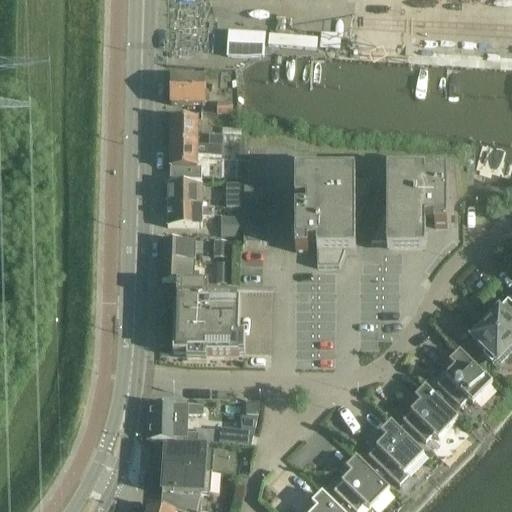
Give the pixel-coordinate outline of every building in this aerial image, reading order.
[(267,57),(265,54),(254,36),(237,47),(250,68),(267,57)] [(171,81),(171,108),(204,109),(205,82),(171,81)] [(217,107),(217,118),(232,118),(232,107),(217,107)] [(170,147),(197,147),(198,123),(171,122),(170,147)] [(197,147),(170,147),(170,171),(171,171),(170,183),(197,183),(197,172),(197,157),(222,158),(222,148),(197,147)] [(355,175),(295,175),(295,181),(295,204),(306,204),(306,211),(295,211),(295,256),(308,256),(307,248),(317,248),(317,272),(339,271),(344,255),(355,255),(355,227),(371,183),(355,183),(355,181),(355,175)] [(387,203),(372,247),(387,247),(387,249),(387,254),(425,254),(425,249),(425,233),(425,223),(434,223),(434,231),(447,231),(447,213),(447,205),(447,175),(435,175),(434,181),(425,181),(425,175),(387,175),(387,203)] [(167,187),(167,210),(202,211),(202,187),(167,187)] [(225,187),(225,188),(225,211),(241,211),(241,187),(225,187)] [(269,191),(244,191),(244,206),(269,206),(269,191)] [(244,206),(244,219),(269,219),(269,206),(244,206)] [(202,211),(167,210),(167,230),(202,230),(202,221),(214,221),(214,211),(202,211)] [(269,219),(244,219),(244,232),(269,232),(269,219)] [(269,232),(244,232),(244,247),(269,247),(269,232)] [(162,243),(161,264),(194,266),(195,245),(162,243)] [(194,266),(161,264),(160,285),(194,286),(194,266)] [(174,309),(173,357),(239,359),(240,303),(208,302),(209,292),(177,291),(177,303),(180,303),(180,309),(174,309)] [(495,364),(497,366),(511,350),(511,300),(508,304),(499,313),(499,312),(491,320),(490,319),(478,333),(471,341),(485,355),(482,358),(492,367),(495,364)] [(493,387),(460,355),(449,366),(454,371),(437,389),(460,411),(468,403),(473,408),(493,387)] [(458,422),(425,391),(415,401),(420,406),(404,423),(426,445),(434,437),(439,442),(458,422)] [(228,406),(208,406),(207,418),(227,418),(228,406)] [(259,407),(247,406),(246,418),(258,418),(259,407)] [(196,446),(210,447),(210,437),(187,437),(187,418),(202,418),(202,409),(150,407),(149,444),(167,445),(196,446)] [(424,458),(391,426),(381,437),(386,442),(368,459),(399,489),(409,480),(405,477),(424,458)] [(164,453),(163,474),(210,478),(212,457),(209,456),(210,447),(196,446),(167,445),(166,453),(164,453)] [(371,511),(389,493),(356,461),(346,472),(351,477),(334,495),(351,511),(361,511),(365,509),(367,511),(371,511)] [(210,478),(163,474),(161,496),(163,496),(162,507),(179,511),(200,511),(201,509),(201,501),(210,500),(212,478),(210,478)] [(338,511),(322,497),(312,507),(316,511),(338,511)]
